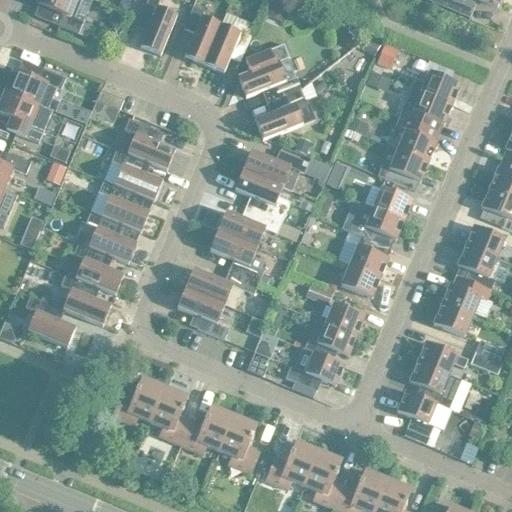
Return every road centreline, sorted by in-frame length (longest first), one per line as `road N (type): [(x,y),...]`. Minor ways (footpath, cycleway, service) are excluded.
road 1 (residential): [(0,28),(219,118),(134,341),(348,430)]
road 2 (residential): [(348,430),(511,38)]
road 3 (residential): [(348,430),(511,499)]
